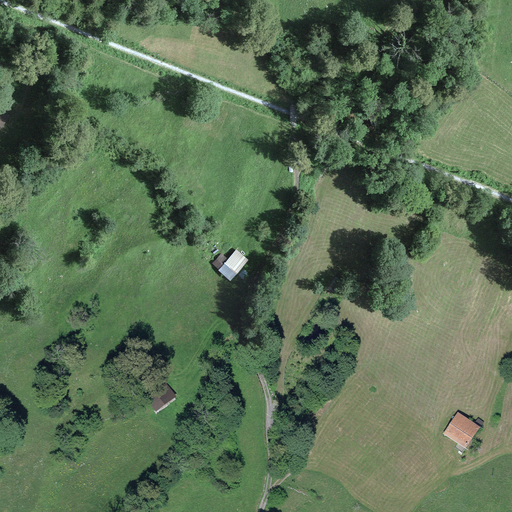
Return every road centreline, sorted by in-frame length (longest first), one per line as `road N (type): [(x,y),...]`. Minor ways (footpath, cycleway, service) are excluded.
road 1 (track): [(0,17),(511,206)]
road 2 (track): [(262,511),(269,430),(245,315),(294,202),(295,138),(294,106),(249,0)]
